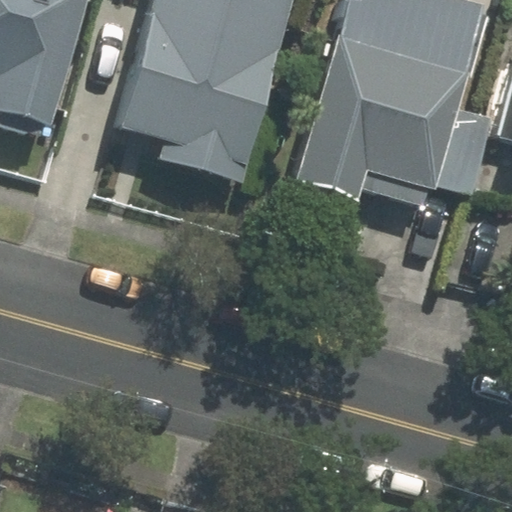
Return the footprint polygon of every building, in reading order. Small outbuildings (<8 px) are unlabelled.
[(0,0),(0,129),(29,137),(63,0),(0,0)] [(138,165),(227,189),(279,0),(128,0),(93,126),(145,141),(138,165)] [(413,186),(433,107),(463,2),(458,0),(323,0),(314,33),(307,31),(266,181),(331,199),(339,169),(410,190),(413,186)] [(511,100),(501,141),(511,144),(511,100)] [(449,195),(471,117),(433,107),(413,186),(449,195)]
